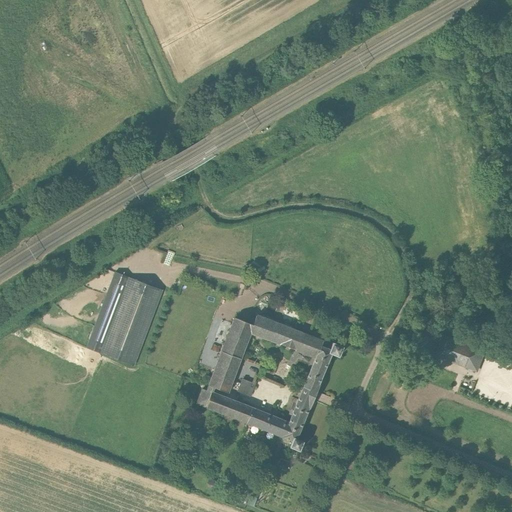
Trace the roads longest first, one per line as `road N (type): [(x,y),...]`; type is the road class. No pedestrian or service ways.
road 1 (track): [(409,298),(397,243),(359,214),(311,205),(236,219),(215,214),(174,123)]
road 2 (track): [(353,412),(409,298)]
